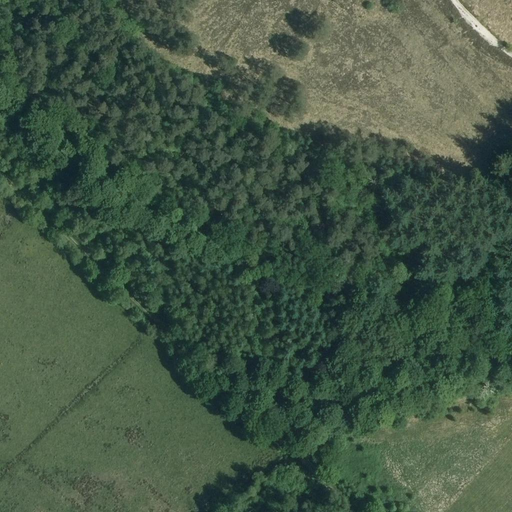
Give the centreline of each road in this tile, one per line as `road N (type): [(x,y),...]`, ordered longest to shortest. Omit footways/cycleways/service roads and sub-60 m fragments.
road 1 (track): [(0,174),(301,461)]
road 2 (track): [(511,238),(301,461)]
